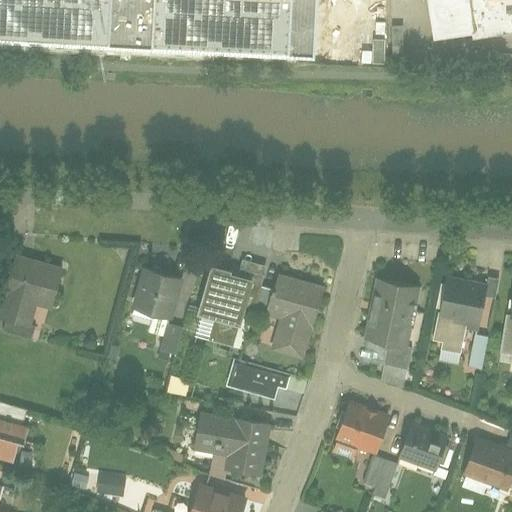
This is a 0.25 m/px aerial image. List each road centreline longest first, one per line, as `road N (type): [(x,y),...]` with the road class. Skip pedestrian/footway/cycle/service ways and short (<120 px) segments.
road 1 (residential): [(5,197),(363,219)]
road 2 (residential): [(334,374),(488,430)]
road 3 (residential): [(363,219),(334,374)]
road 4 (residential): [(363,219),(511,231)]
road 5 (residential): [(334,374),(279,511)]
